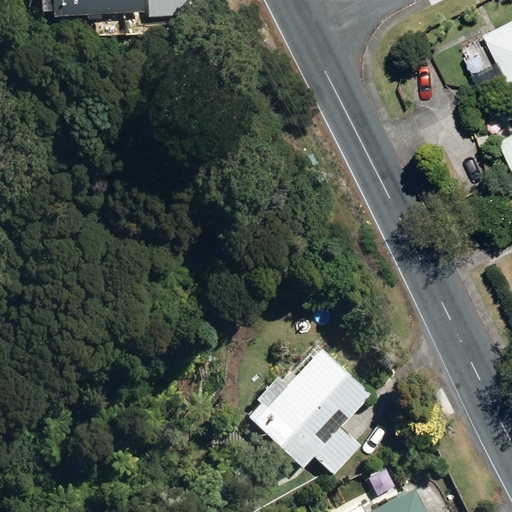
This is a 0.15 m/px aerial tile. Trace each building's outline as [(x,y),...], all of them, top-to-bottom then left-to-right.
[(142,13),(142,22),(176,21),(175,0),(53,0),(54,16),(142,13)] [(511,17),(487,31),(511,76),(511,17)] [(511,130),(499,137),(511,159),(511,130)] [(309,449),(330,470),(357,442),(336,421),(366,391),(316,343),(289,372),(286,369),(278,377),(272,371),(249,395),(254,400),(243,411),(296,462),(309,449)] [(426,393),(438,413),(447,408),(436,388),(426,393)] [(350,511),(425,511),(410,482),(350,511)]
